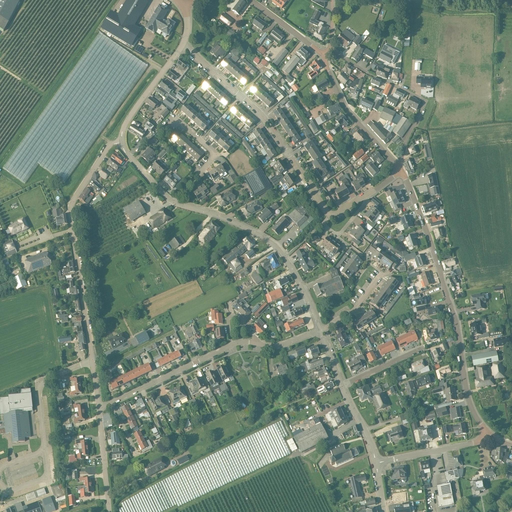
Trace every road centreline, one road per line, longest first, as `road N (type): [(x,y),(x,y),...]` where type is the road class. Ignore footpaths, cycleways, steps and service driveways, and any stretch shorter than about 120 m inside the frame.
road 1 (residential): [(487,433),(470,405),(431,243),(399,171)]
road 2 (unclassified): [(92,360),(69,211),(108,147),(121,142)]
road 3 (residential): [(182,47),(265,117),(328,213)]
road 4 (unclassified): [(320,330),(274,243),(170,200)]
road 5 (residential): [(399,171),(423,99),(334,51),(324,54)]
road 6 (residential): [(399,171),(343,106),(324,54)]
road 7 (residential): [(112,403),(229,344)]
road 8 (residential): [(170,200),(216,157),(176,120),(168,127)]
road 9 (residential): [(45,450),(40,380),(92,360)]
